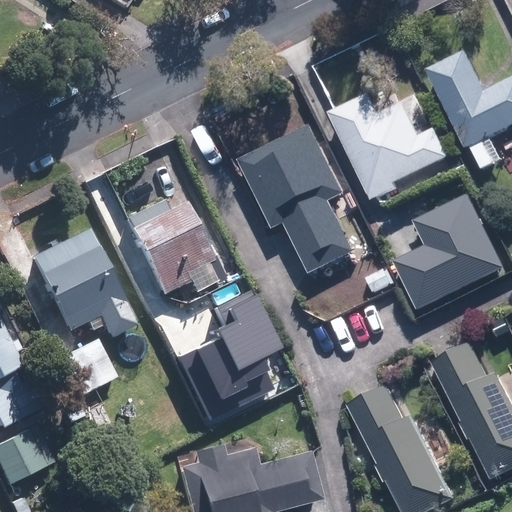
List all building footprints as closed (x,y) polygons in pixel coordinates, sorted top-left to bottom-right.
[(467,50),(427,70),(465,150),(471,147),(481,170),(500,161),(488,136),(511,125),(511,75),(485,88),(467,50)] [(376,94),(337,113),(378,200),(402,189),(400,184),(456,158),(443,130),(427,137),(410,102),(385,114),(376,94)] [(306,123),(233,159),(268,230),(282,223),(306,273),(352,250),(328,200),(341,193),(306,123)] [(391,263),(416,311),(502,266),(464,195),(414,221),(426,245),(391,263)] [(166,294),(221,268),(189,203),(170,212),(165,200),(129,218),(166,294)] [(89,227),(31,256),(69,332),(101,316),(112,338),(138,326),(89,227)] [(389,270),(369,278),(375,294),(395,286),(389,270)] [(281,348),(252,289),(213,308),(227,336),(183,357),(213,419),(273,390),(258,359),(281,348)] [(0,425),(2,429),(23,419),(9,392),(21,387),(13,370),(23,365),(0,317),(0,425)] [(98,337),(61,356),(81,395),(118,377),(98,337)] [(477,344),(437,364),(469,424),(465,426),(473,442),(477,440),(499,480),(511,473),(511,391),(503,374),(495,379),(477,344)] [(392,385),(353,406),(384,465),(380,467),(389,483),(393,481),(408,511),(432,511),(461,497),(418,416),(410,420),(392,385)] [(36,425),(0,442),(0,471),(7,485),(55,461),(36,425)] [(178,466),(190,511),(278,511),(325,499),(311,450),(257,465),(249,434),(193,450),(197,461),(178,466)]
